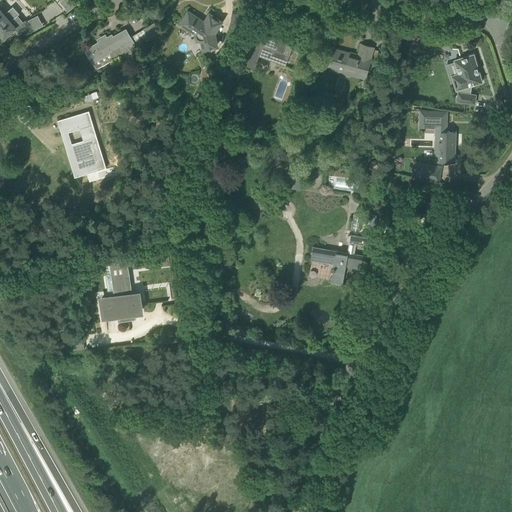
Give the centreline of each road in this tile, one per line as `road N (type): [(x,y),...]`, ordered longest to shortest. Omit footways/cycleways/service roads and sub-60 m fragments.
road 1 (residential): [(287,511),(327,387),(355,340),(511,138)]
road 2 (motorway): [(74,511),(0,396)]
road 3 (motorway): [(57,511),(0,403)]
